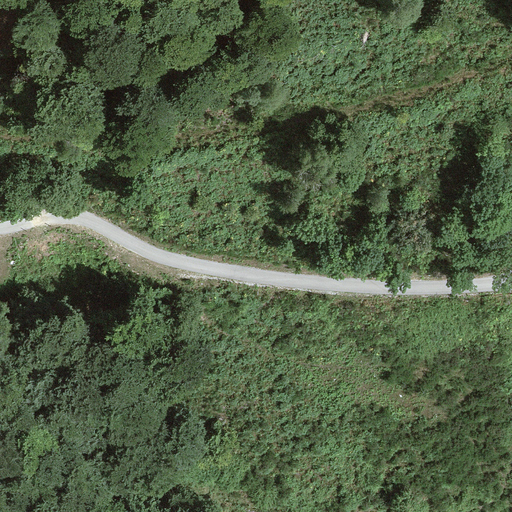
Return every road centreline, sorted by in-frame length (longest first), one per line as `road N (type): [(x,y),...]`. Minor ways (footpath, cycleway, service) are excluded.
road 1 (track): [(0,135),(131,150),(428,92),(459,69),(511,59)]
road 2 (unclassified): [(511,284),(367,288),(283,280),(173,261),(72,220),(0,226)]
